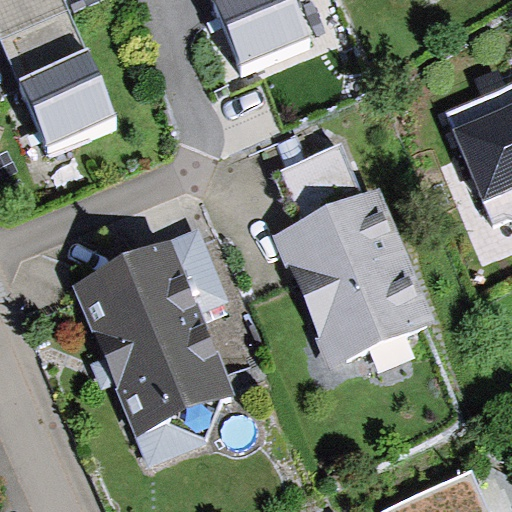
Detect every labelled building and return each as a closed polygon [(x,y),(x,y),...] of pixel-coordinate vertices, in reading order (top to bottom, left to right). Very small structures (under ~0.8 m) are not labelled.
[(232,0),(219,6),(249,77),(324,45),(304,0),(232,0)] [(25,82),(57,156),(132,125),(100,51),(25,82)] [(511,89),(503,93),(449,115),(496,228),(511,222),(511,89)] [(341,151),(281,175),(301,226),(274,237),(328,374),(433,333),(377,194),(361,200),(341,151)] [(212,235),(86,282),(156,469),(223,444),(217,435),(228,403),(245,396),(241,385),(265,376),(237,301),(212,235)] [(494,511),(488,485),(392,509),(392,511),(494,511)]
